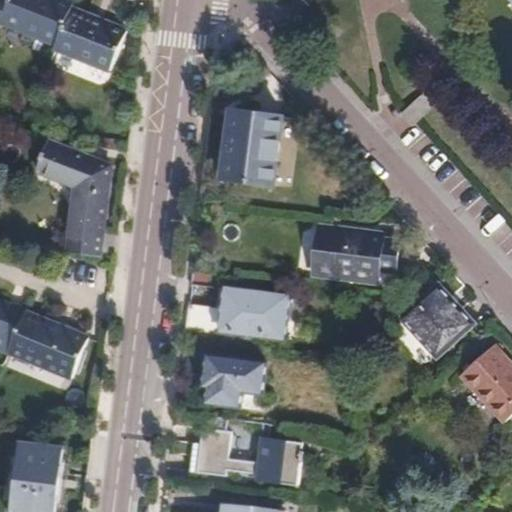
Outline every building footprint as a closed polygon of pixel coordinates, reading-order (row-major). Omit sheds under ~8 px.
[(0,0),(0,32),(3,24),(61,46),(60,51),(113,72),(129,32),(75,12),(77,6),(61,0),(0,0)] [(405,112),(418,126),(441,105),(427,91),(405,112)] [(231,157),(228,182),(278,188),(286,121),(237,116),(233,141),(227,140),(226,157),(231,157)] [(52,141),(41,169),(81,186),(71,252),(101,256),(112,165),(52,141)] [(367,236),(321,231),(318,256),(328,258),(326,276),(381,282),(383,270),(399,272),(402,246),(366,241),(367,236)] [(328,258),(318,256),(316,275),(326,276),(328,258)] [(441,286),(404,320),(439,357),(476,323),(441,286)] [(228,287),(222,333),(288,341),(293,294),(228,287)] [(0,335),(80,368),(95,327),(0,289),(0,335)] [(511,361),(497,345),(464,376),(507,423),(511,418),(511,361)] [(210,358),(204,405),(264,412),(268,365),(210,358)] [(197,444),(194,474),(230,478),(231,471),(262,475),(262,481),(301,485),(303,463),(308,463),(309,452),(304,452),(305,443),(265,439),(263,464),(232,460),(234,434),(206,431),(204,446),(197,444)] [(22,446),(13,511),(58,511),(67,451),(22,446)]
